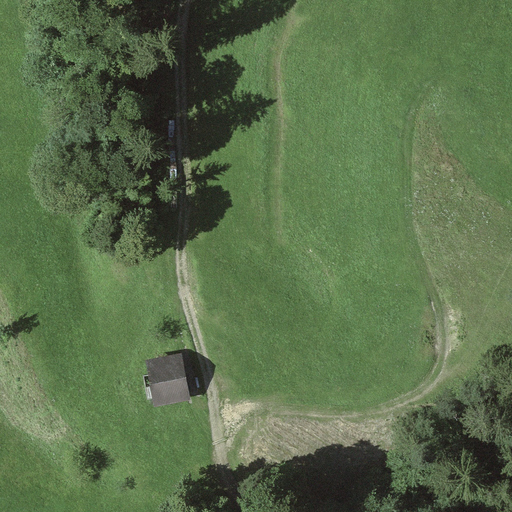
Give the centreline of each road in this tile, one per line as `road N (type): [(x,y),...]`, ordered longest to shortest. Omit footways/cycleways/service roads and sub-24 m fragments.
road 1 (track): [(215,430),(182,286),(175,25),(184,0)]
road 2 (track): [(367,511),(225,471),(215,430)]
